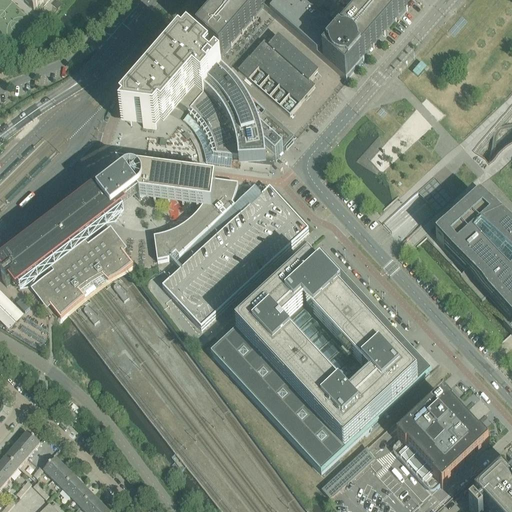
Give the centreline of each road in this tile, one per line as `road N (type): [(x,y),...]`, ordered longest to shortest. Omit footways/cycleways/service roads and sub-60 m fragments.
road 1 (unclassified): [(511,397),(303,168),(444,0)]
road 2 (residential): [(137,511),(26,400)]
road 3 (tertiary): [(67,90),(112,66),(172,0)]
road 4 (tertiary): [(149,0),(67,90)]
